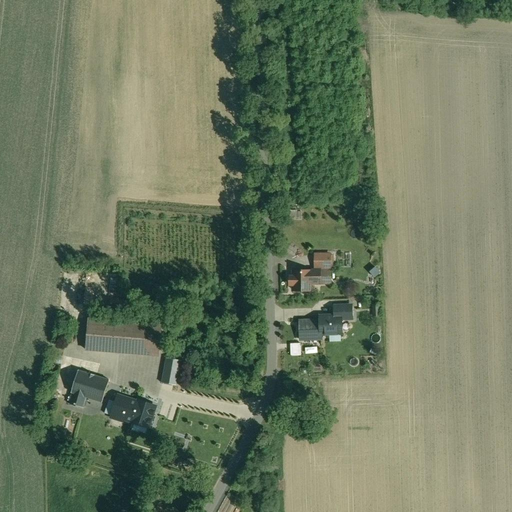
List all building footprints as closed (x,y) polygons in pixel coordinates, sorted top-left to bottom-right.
[(320,271),(294,271),(294,290),(310,290),(310,279),(320,279),(320,271)] [(330,271),(320,271),(320,279),(330,279),(330,271)] [(355,320),(355,311),(341,311),(341,320),(355,320)] [(147,327),(91,322),(91,330),(89,348),(145,352),(146,346),(146,345),(147,334),(147,327)] [(297,343),(293,343),(294,367),(310,366),(310,354),(323,353),(322,347),(310,347),(310,343),(297,343)] [(174,362),(163,360),(159,382),(170,384),(174,362)] [(109,380),(79,370),(72,393),(73,393),(71,400),(60,397),(51,433),(75,440),(87,397),(102,402),(102,401),(119,406),(127,408),(134,387),(109,379),(109,380)] [(119,406),(102,401),(102,402),(93,428),(118,436),(127,408),(119,406)]
